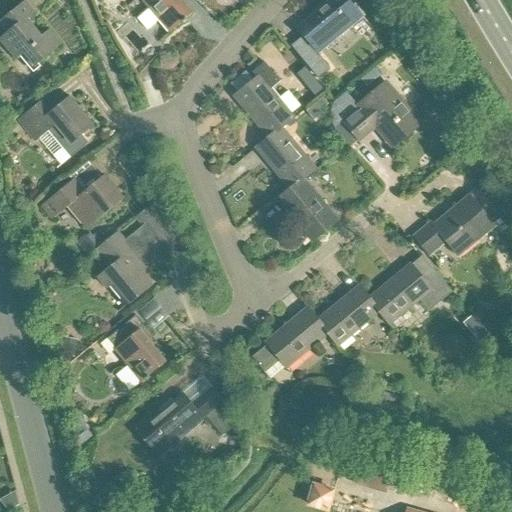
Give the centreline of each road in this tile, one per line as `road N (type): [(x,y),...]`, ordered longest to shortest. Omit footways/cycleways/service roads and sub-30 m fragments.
road 1 (tertiary): [(0,306),(53,511)]
road 2 (residential): [(174,117),(257,307)]
road 3 (residential): [(386,203),(257,307)]
road 4 (residential): [(273,0),(174,117)]
